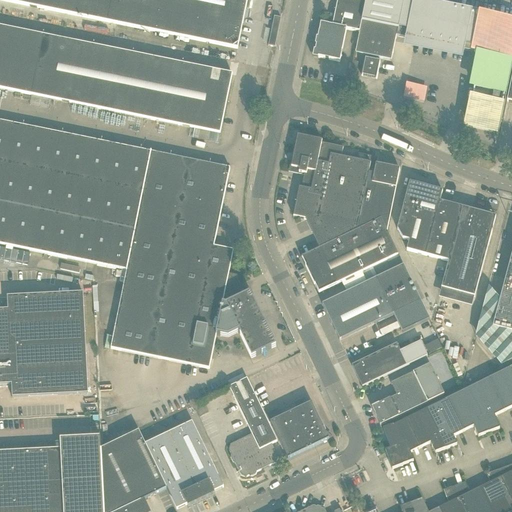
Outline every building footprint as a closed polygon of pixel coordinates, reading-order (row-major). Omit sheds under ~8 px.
[(0,0),(237,49),(244,16),(247,0),(0,0)] [(346,30),(359,33),(361,22),(365,0),(337,0),(332,26),(320,24),(315,51),(314,57),(339,62),(346,30)] [(365,0),(364,11),(361,22),(397,29),(396,37),(405,39),(404,46),(462,58),(464,51),(479,54),(470,115),(469,125),(497,131),(496,138),(497,138),(499,128),(511,65),(511,19),(481,13),(417,0),(365,0)] [(268,46),(275,48),(281,18),(273,17),(268,46)] [(361,22),(359,33),(356,46),(363,56),(365,56),(361,77),(376,80),(380,59),(383,60),(392,53),(397,29),(361,22)] [(0,89),(210,132),(220,134),(232,75),(0,27),(0,89)] [(403,98),(424,103),(424,101),(411,99),(413,87),(407,86),(407,84),(406,84),(403,98)] [(411,99),(424,101),(426,88),(407,84),(407,86),(413,87),(411,99)] [(199,367),(209,369),(214,343),(215,340),(216,336),(225,338),(228,338),(239,333),(243,340),(251,358),(275,347),(272,340),(249,294),(246,296),(243,289),(237,276),(228,274),(233,251),(213,247),(229,169),(220,167),(96,141),(3,122),(0,121),(0,244),(96,265),(126,271),(125,272),(126,272),(112,340),(110,349),(199,367)] [(192,139),(218,144),(220,134),(194,129),(192,139)] [(319,248),(319,249),(356,231),(380,219),(386,232),(399,170),(376,165),(377,158),(358,154),(357,161),(341,158),(343,148),(321,144),(322,142),(297,137),(291,168),(299,170),(298,174),(304,175),(301,189),(299,188),(293,218),(317,222),(327,244),(319,248)] [(406,251),(425,256),(439,202),(442,192),(432,189),(433,187),(425,185),(425,187),(414,184),(415,182),(408,180),(406,188),(408,188),(397,230),(402,240),(409,241),(406,251)] [(425,256),(448,262),(462,208),(449,205),(449,203),(442,201),(442,203),(439,202),(425,256)] [(462,208),(448,262),(441,289),(474,298),(495,217),(493,217),(493,215),(486,213),(486,215),(462,208)] [(319,249),(301,257),(316,289),(318,294),(324,292),(333,287),(371,269),(375,279),(403,266),(398,256),(386,232),(380,219),(356,231),(327,245),(319,249)] [(511,252),(492,328),(511,333),(511,252)] [(429,320),(420,302),(403,266),(375,279),(322,305),(339,341),(393,315),(402,334),(429,320)] [(0,346),(85,345),(83,293),(7,297),(7,310),(0,310),(0,346)] [(371,384),(407,366),(427,356),(420,343),(400,353),(399,352),(396,345),(360,362),(351,367),(362,388),(371,384)] [(85,345),(0,346),(0,385),(11,385),(12,398),(88,394),(85,345)] [(396,396),(378,405),(376,406),(374,412),(373,412),(380,426),(444,395),(429,365),(391,384),(396,396)] [(511,375),(509,369),(488,380),(504,412),(511,407),(511,375)] [(246,379),(237,384),(228,388),(251,435),(230,445),(228,451),(230,455),(230,458),(232,463),(235,464),(240,476),(246,478),(249,476),(251,477),(256,475),(257,473),(260,471),(260,470),(261,468),(267,465),(269,466),(276,463),(278,458),(272,445),(277,442),(246,379)] [(488,380),(468,390),(489,433),(499,429),(494,417),(504,412),(488,380)] [(468,390),(447,400),(463,432),(473,427),(478,437),(489,433),(468,390)] [(447,400),(426,410),(446,450),(456,446),(453,437),(463,432),(447,400)] [(270,423),(287,459),(330,439),(326,434),(311,403),(270,423)] [(426,410),(406,421),(420,449),(430,444),(435,454),(446,450),(426,410)] [(420,449),(406,421),(392,427),(392,426),(383,430),(390,449),(387,451),(384,452),(387,459),(392,470),(413,462),(410,454),(420,449)] [(192,423),(145,445),(166,489),(176,510),(186,505),(187,508),(214,495),(213,493),(223,488),(192,423)] [(101,450),(103,511),(136,511),(133,505),(166,489),(145,445),(139,431),(101,450)] [(103,511),(101,450),(100,436),(99,436),(99,438),(60,439),(60,450),(0,452),(0,511),(103,511)] [(511,465),(497,471),(511,502),(511,465)] [(489,484),(479,489),(491,511),(511,511),(511,502),(497,471),(486,475),(489,484)] [(465,483),(453,488),(465,511),(491,511),(479,489),(470,493),(465,483)] [(448,504),(438,509),(439,511),(465,511),(453,488),(443,491),(448,504)] [(427,511),(422,500),(410,504),(414,511),(439,511),(438,509),(432,511),(427,511)]
